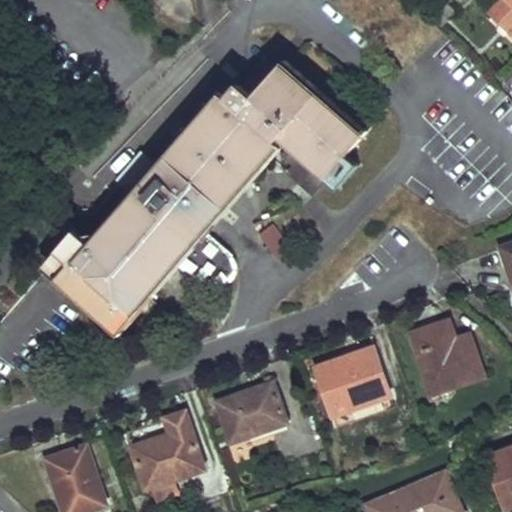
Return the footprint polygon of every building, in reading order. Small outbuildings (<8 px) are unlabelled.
[(330,0),(355,25),(359,20),(343,3),(345,0),(330,0)] [(359,20),(398,58),(430,24),(404,0),(345,0),(343,3),(359,20)] [(511,9),(511,5),(506,0),(503,0),(491,13),(500,22),(511,9)] [(511,33),(511,0),(506,0),(511,5),(511,9),(500,22),(511,33)] [(438,21),(440,23),(443,26),(456,12),(450,7),(438,21)] [(64,276),(95,303),(127,330),(155,298),(151,294),(181,258),(209,281),(211,279),(223,282),(223,284),(225,284),(225,282),(233,272),(235,272),(235,270),(233,271),(230,257),(232,255),(205,231),(279,145),(285,150),(280,155),(305,176),(299,184),(313,196),(364,138),(282,67),(254,99),(240,86),(228,100),(225,97),(162,170),(136,200),(96,247),(92,243),(64,276)] [(141,152),(115,182),(136,200),(162,170),(141,152)] [(287,228),(284,221),(281,214),(253,224),(259,238),(287,228)] [(471,335),(464,337),(457,339),(452,322),(414,334),(432,392),(484,376),(471,335)] [(389,396),(381,372),(373,348),(317,368),(334,415),(389,396)] [(286,422),(280,403),(274,385),(219,403),(231,440),(286,422)] [(337,426),(393,406),(389,396),(334,415),(337,426)] [(185,411),(176,415),(167,417),(173,435),(134,448),(147,487),(151,486),(175,478),(204,469),(185,411)] [(71,453),(71,454),(72,456),(50,464),(66,511),(92,511),(109,507),(88,446),(71,453)] [(511,447),(486,457),(505,507),(511,504),(511,447)] [(373,511),(461,511),(446,475),(371,506),(373,511)] [(156,501),(180,493),(175,478),(151,486),(156,501)]
